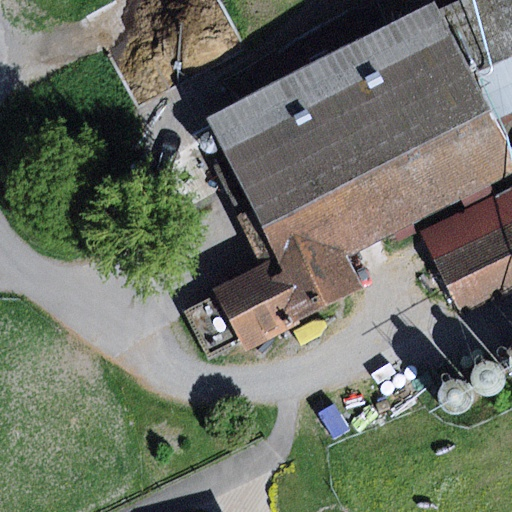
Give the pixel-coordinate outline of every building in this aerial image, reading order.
[(511,0),(466,0),(439,11),(494,120),(511,112),(511,0)] [(281,261),(294,286),(349,258),(511,174),(511,153),(494,120),(439,11),(437,7),(210,123),(281,261)] [(511,192),(423,236),(461,315),(511,290),(511,192)] [(281,261),(226,289),(252,338),(257,348),(366,291),(349,258),(294,286),(281,261)] [(226,289),(184,311),(209,360),(252,338),(226,289)] [(475,388),(478,393),(482,397),(487,399),(493,400),(498,398),(503,395),(507,391),(509,385),(509,379),(508,373),(504,369),(499,365),(493,364),(487,364),(482,367),(477,371),(475,376),(474,382),(475,388)] [(442,405),(445,410),(449,414),(454,416),(460,417),(466,416),(471,413),(475,408),(477,402),(477,396),(475,391),(471,386),(466,383),(460,381),(454,382),(449,384),(445,388),(442,394),(441,399),(442,405)]
